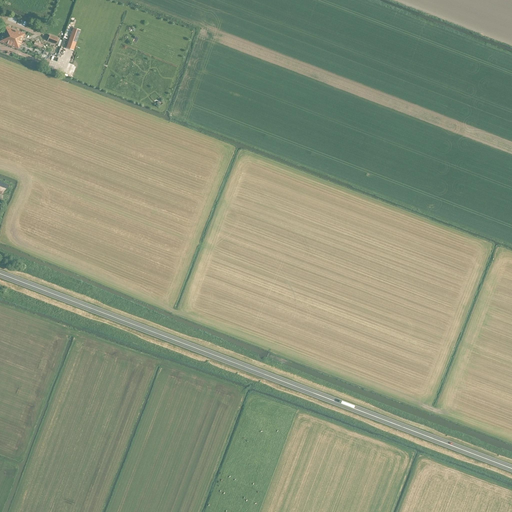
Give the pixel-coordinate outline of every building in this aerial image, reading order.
[(2,34),(22,42),(25,34),(5,26),(2,34)] [(80,30),(73,27),(66,48),(73,50),(80,30)] [(22,42),(2,34),(0,38),(0,41),(18,49),(20,45),(21,45),(22,42)] [(59,39),(50,35),(47,40),(57,44),(59,39)] [(41,49),(43,45),(38,43),(40,40),(36,39),(33,46),(41,49)]
